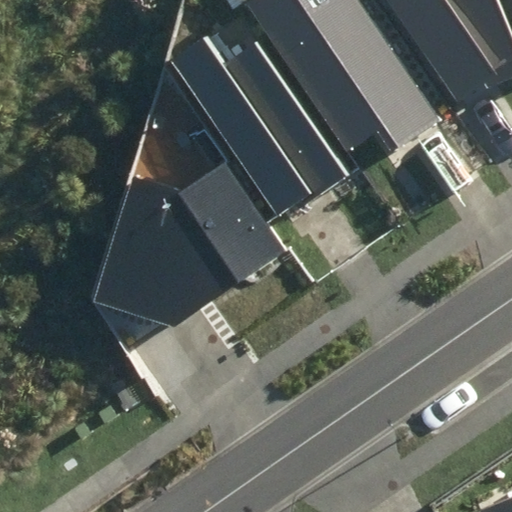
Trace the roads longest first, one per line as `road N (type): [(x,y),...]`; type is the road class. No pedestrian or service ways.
road 1 (residential): [(331,415),(511,295)]
road 2 (residential): [(197,511),(331,415)]
